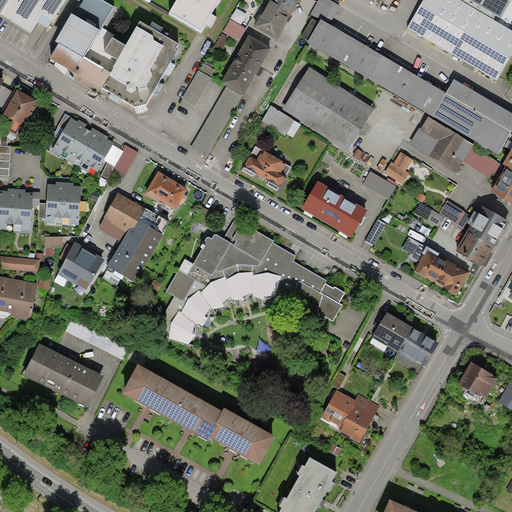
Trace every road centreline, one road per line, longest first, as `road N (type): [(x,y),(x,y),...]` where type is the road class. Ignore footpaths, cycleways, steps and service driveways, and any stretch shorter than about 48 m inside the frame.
road 1 (residential): [(207,178),(465,325)]
road 2 (residential): [(0,53),(207,178)]
road 3 (tertiary): [(357,511),(465,325)]
road 4 (residential): [(207,178),(306,8)]
road 5 (residential): [(86,430),(233,511)]
